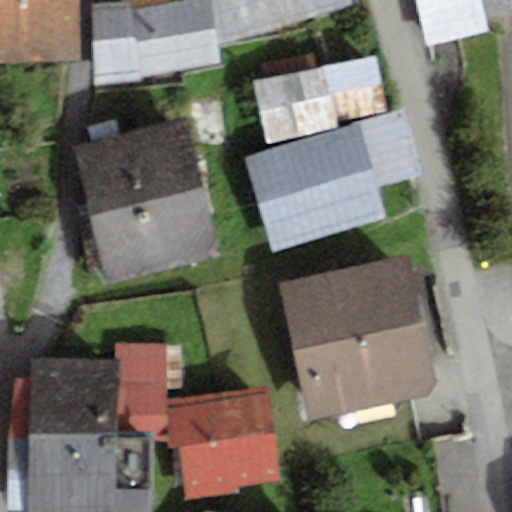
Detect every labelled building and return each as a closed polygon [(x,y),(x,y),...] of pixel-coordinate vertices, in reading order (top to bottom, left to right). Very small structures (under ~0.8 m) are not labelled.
[(70,0),(0,0),(0,59),(75,54),(70,0)] [(121,0),(121,3),(96,6),(96,86),(138,83),(139,77),(216,66),(205,0),(196,0),(170,4),(169,0),(121,0)] [(221,0),(228,42),(354,6),(352,0),(221,0)] [(477,0),(415,0),(425,44),(484,31),(477,0)] [(375,56),(328,67),(339,120),(386,109),(375,56)] [(321,67),(256,80),(268,139),(333,126),(321,67)] [(223,97),(197,98),(200,144),(226,142),(223,97)] [(403,113),(354,128),(371,186),(420,171),(403,113)] [(88,144),(79,146),(94,213),(203,189),(188,119),(124,133),(121,118),(84,126),(88,144)] [(348,127),(244,159),(274,254),(377,218),(348,127)] [(203,189),(94,213),(109,277),(217,254),(203,189)] [(410,255),(279,283),(308,422),(427,397),(437,384),(410,255)] [(183,347),(117,345),(115,436),(149,436),(165,437),(166,388),(183,388),(183,347)] [(108,361),(34,361),(34,379),(16,379),(9,435),(107,435),(108,361)] [(265,392),(174,405),(187,501),(240,493),(240,486),(278,481),(265,392)] [(107,435),(9,435),(8,511),(21,511),(150,511),(149,436),(115,436),(107,435)]
